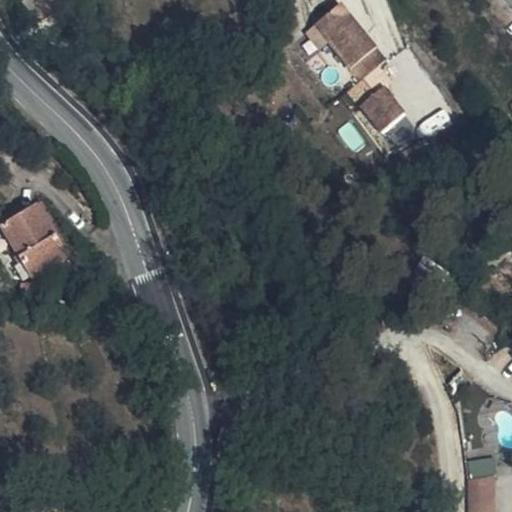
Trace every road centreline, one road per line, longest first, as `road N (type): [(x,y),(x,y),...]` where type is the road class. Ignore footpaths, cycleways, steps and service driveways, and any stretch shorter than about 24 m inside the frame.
road 1 (secondary): [(0,54),(90,148),(120,192),(186,417)]
road 2 (residential): [(186,417),(393,341),(437,336),(511,394)]
